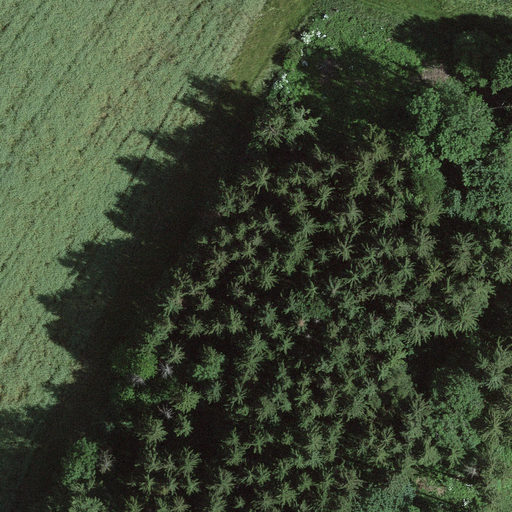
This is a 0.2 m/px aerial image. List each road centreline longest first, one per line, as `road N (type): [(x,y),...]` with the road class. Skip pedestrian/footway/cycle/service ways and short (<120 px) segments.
road 1 (track): [(367,511),(511,354)]
road 2 (track): [(355,0),(430,40),(511,108)]
